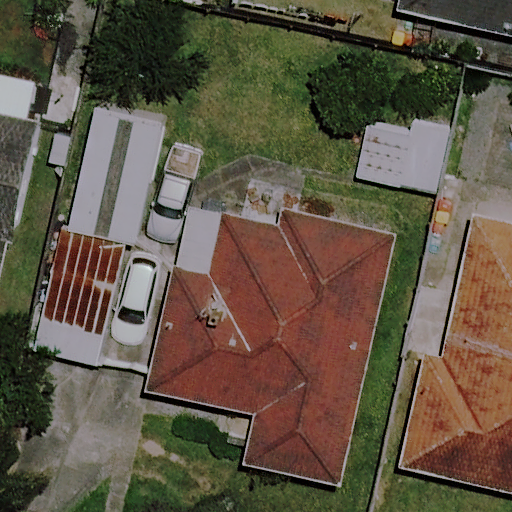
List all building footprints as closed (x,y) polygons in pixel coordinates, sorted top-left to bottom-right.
[(511,0),(412,0),(409,21),(511,41),(511,0)] [(176,112),(90,95),(39,350),(126,367),(176,112)] [(0,360),(52,114),(0,102),(0,360)] [(456,123),(370,110),(361,176),(446,189),(456,123)] [(420,233),(247,186),(238,217),(200,207),(153,382),(267,413),(255,458),(352,484),(420,233)] [(511,217),(443,203),(413,339),(436,344),(410,464),(511,486),(511,217)]
